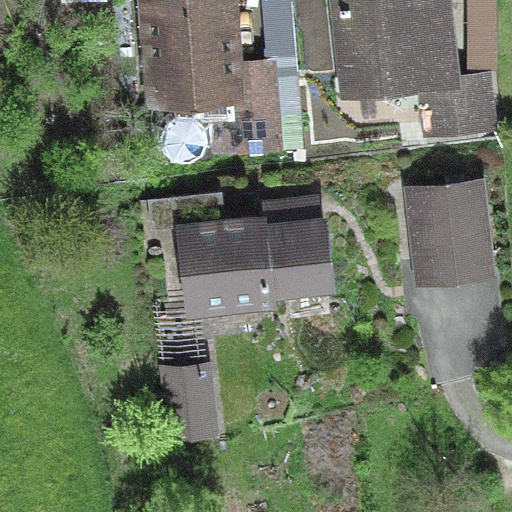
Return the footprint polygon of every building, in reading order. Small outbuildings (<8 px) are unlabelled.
[(240,0),(156,0),(163,105),(247,100),(244,63),(240,0)] [(463,0),(333,0),(342,99),(417,92),(422,144),(509,137),(498,2),(464,4),(463,0)] [(247,100),(249,135),(288,133),(284,61),(244,63),(247,100)] [(481,185),(408,192),(417,287),(490,280),(481,185)] [(183,228),(195,313),(339,293),(328,208),(183,228)]
